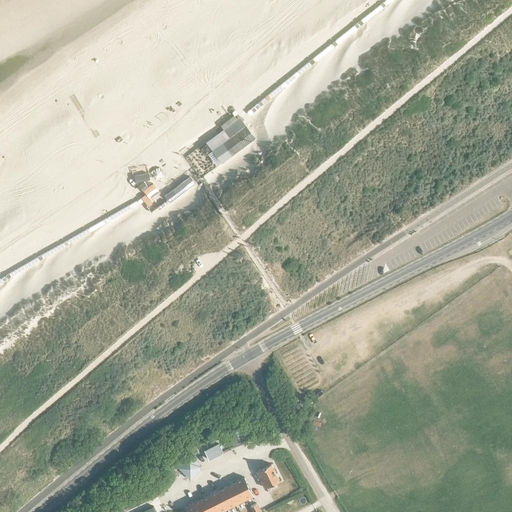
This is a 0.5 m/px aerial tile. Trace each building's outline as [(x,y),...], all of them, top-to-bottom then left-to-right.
[(245,125),(212,150),(219,158),(252,134),(245,125)] [(193,182),(190,177),(165,196),(169,201),(193,182)] [(234,445),(248,439),(240,422),(226,429),(234,445)] [(218,443),(204,450),(209,459),(223,452),(218,443)] [(279,480),(271,463),(257,470),(265,487),(279,480)] [(235,481),(244,500),(253,496),(243,476),(235,481)] [(244,500),(235,481),(226,485),(236,504),(244,500)] [(236,504),(226,485),(218,489),(227,508),(236,504)] [(215,504),(218,511),(220,511),(227,508),(218,489),(200,497),(206,508),(215,504)] [(189,503),(184,505),(187,511),(218,511),(215,504),(206,508),(200,497),(189,503)] [(260,511),(256,503),(250,506),(252,511),(260,511)]
